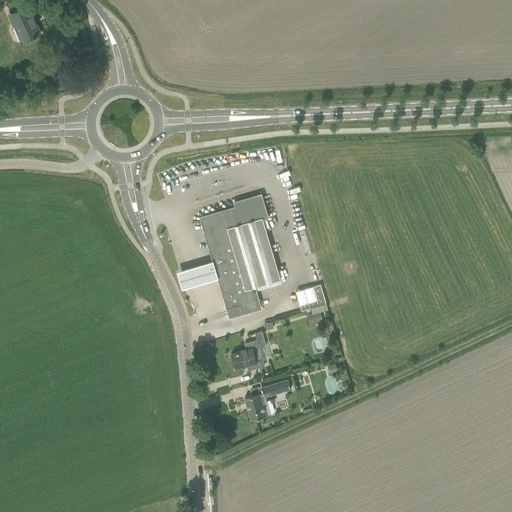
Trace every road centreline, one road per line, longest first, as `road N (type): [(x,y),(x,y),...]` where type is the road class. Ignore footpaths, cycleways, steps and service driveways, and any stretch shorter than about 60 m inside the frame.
road 1 (unclassified): [(200,511),(185,333),(138,217)]
road 2 (secondary): [(511,105),(255,117)]
